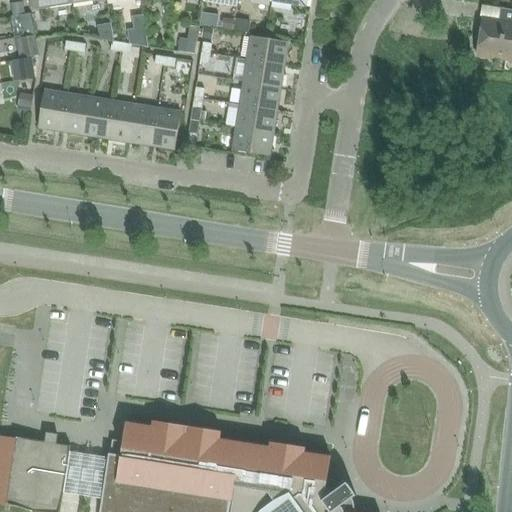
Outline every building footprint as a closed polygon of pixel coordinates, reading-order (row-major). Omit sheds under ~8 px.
[(73,4),(71,0),(37,0),(39,10),(73,4)] [(25,15),(23,3),(8,5),(10,18),(25,15)] [(498,21),(483,19),(480,38),(477,38),(475,51),(478,52),(477,55),(511,61),(511,10),(500,9),(498,21)] [(35,35),(33,23),(16,26),(17,37),(35,35)] [(75,27),(73,37),(93,40),(94,30),(75,27)] [(121,27),(118,36),(137,41),(139,31),(121,27)] [(39,57),(35,36),(15,40),(19,60),(39,57)] [(250,37),(247,60),(285,66),(288,43),(250,37)] [(74,52),(76,43),(65,41),(64,50),(74,52)] [(110,51),(120,52),(121,43),(111,42),(110,51)] [(86,44),(76,43),(74,52),(84,54),(86,44)] [(121,43),(120,52),(130,54),(131,45),(121,43)] [(164,43),(163,54),(184,55),(185,44),(164,43)] [(203,43),(201,53),(210,54),(211,44),(203,43)] [(210,54),(201,53),(200,64),(208,66),(210,54)] [(164,66),(166,57),(156,56),(154,65),(164,66)] [(176,59),(166,57),(164,66),(174,68),(176,59)] [(238,82),(243,83),(281,89),(285,66),(247,60),(245,73),(239,72),(238,82)] [(35,79),(33,65),(16,67),(19,81),(35,79)] [(277,111),(281,89),(243,83),(239,105),(277,111)] [(204,90),(196,88),(194,99),(203,100),(204,90)] [(62,132),(68,95),(45,91),(38,129),(62,132)] [(32,95),(20,93),(17,110),(29,112),(32,95)] [(84,136),(90,98),(68,95),(62,132),(84,136)] [(107,140),(113,102),(90,98),(84,136),(107,140)] [(201,111),(203,100),(194,99),(192,110),(201,111)] [(129,143),(135,105),(113,102),(107,140),(129,143)] [(152,147),(158,109),(135,105),(129,143),(152,147)] [(274,134),(277,111),(239,105),(238,117),(227,115),(225,126),(236,128),(274,134)] [(181,113),(158,109),(152,147),(175,151),(181,113)] [(270,157),(274,134),(236,128),(234,139),(232,151),(270,157)] [(189,133),(187,146),(195,147),(197,134),(189,133)] [(353,511),(354,511),(354,508),(351,499),(356,496),(346,483),(342,486),(340,484),(338,483),(335,482),(333,481),(331,480),(329,480),(328,480),(327,479),(330,457),(305,453),(305,448),(270,442),(269,447),(220,440),(221,432),(152,421),(151,427),(126,423),(120,457),(110,455),(109,458),(70,452),(70,446),(57,444),(58,439),(57,439),(46,438),(46,437),(45,437),(44,442),(17,438),(16,440),(0,437),(0,504),(33,511),(39,511),(60,511),(63,493),(103,500),(100,511),(353,511)]
